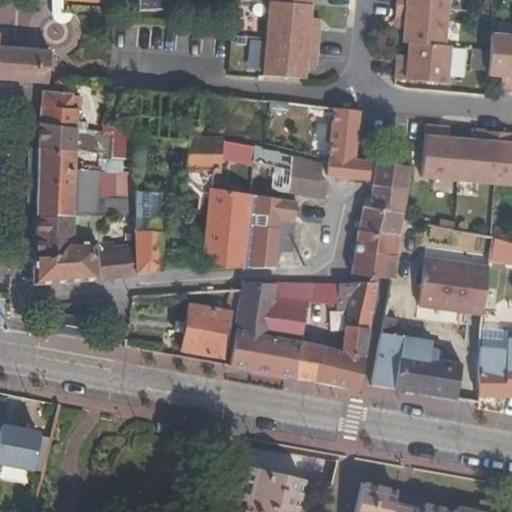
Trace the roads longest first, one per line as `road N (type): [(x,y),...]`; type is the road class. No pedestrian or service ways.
road 1 (tertiary): [(18,357),(511,448)]
road 2 (residential): [(18,357),(20,296),(337,275),(349,190)]
road 3 (residential): [(122,72),(356,100)]
road 4 (residential): [(356,100),(511,115)]
